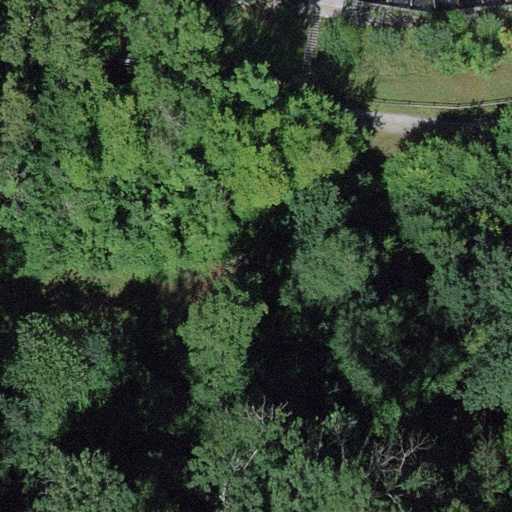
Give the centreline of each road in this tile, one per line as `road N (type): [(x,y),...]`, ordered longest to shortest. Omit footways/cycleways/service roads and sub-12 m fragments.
road 1 (track): [(0,96),(267,99),(446,124),(511,118)]
road 2 (track): [(0,295),(168,299),(327,209),(446,124)]
